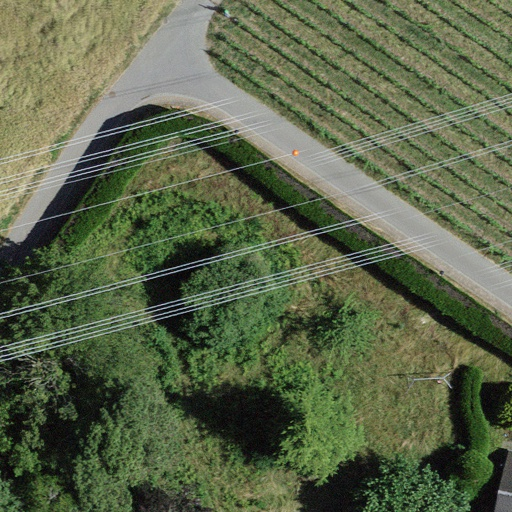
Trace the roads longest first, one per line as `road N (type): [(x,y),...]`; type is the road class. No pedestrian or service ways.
road 1 (residential): [(164,48),(511,287)]
road 2 (residential): [(164,48),(22,222),(0,267)]
